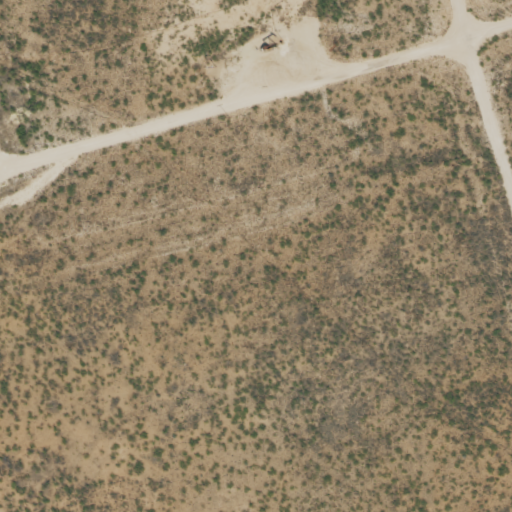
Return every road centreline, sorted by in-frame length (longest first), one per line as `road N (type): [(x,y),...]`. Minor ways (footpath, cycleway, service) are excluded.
road 1 (track): [(0,206),(511,71)]
road 2 (track): [(511,458),(386,0)]
